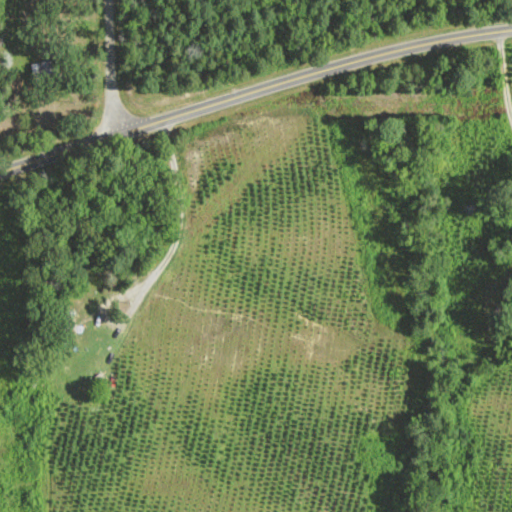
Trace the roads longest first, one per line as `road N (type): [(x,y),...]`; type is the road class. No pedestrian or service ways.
road 1 (tertiary): [(0,172),(337,66),(511,30)]
road 2 (residential): [(119,134),(108,0)]
